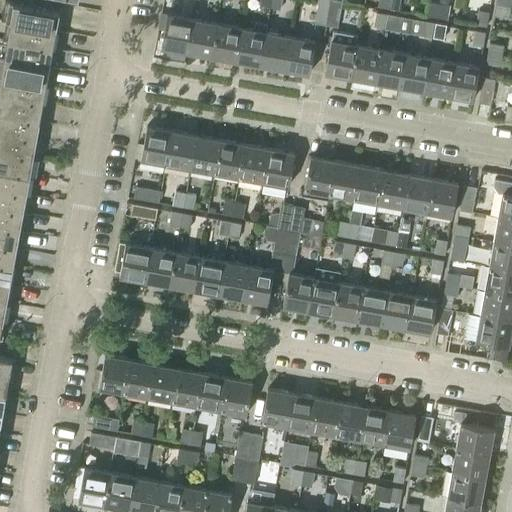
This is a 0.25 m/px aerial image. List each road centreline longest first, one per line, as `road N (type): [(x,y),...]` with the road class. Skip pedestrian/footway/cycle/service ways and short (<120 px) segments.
road 1 (residential): [(511,389),(65,307)]
road 2 (residential): [(511,150),(109,72)]
road 3 (residential): [(65,307),(109,72)]
road 4 (residential): [(30,511),(65,307)]
